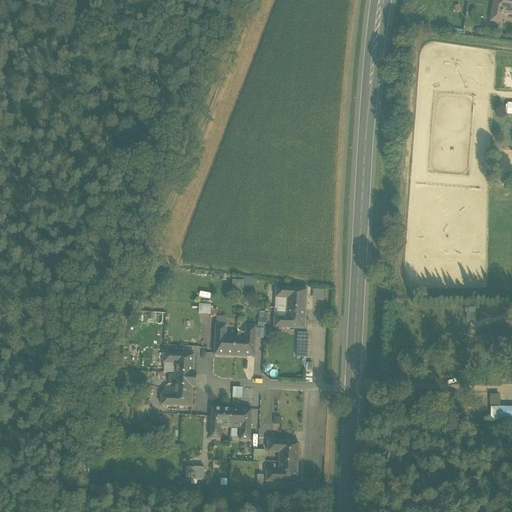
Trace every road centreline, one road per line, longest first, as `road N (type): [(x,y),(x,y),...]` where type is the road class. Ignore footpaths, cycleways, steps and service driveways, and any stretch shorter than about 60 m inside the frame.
road 1 (track): [(51,511),(249,0)]
road 2 (primary): [(345,511),(383,0)]
